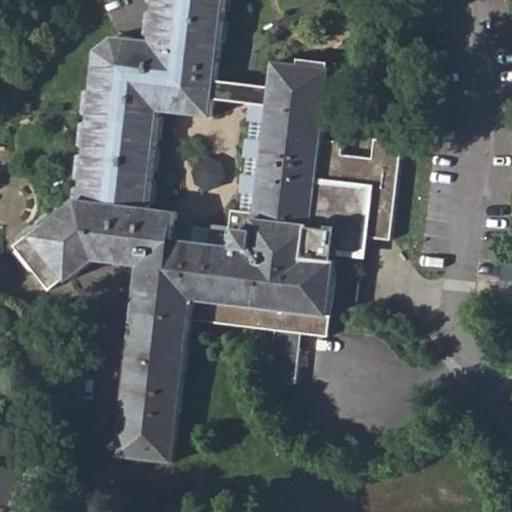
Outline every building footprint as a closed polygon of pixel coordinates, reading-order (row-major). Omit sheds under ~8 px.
[(191,321),(242,327),(254,228),(244,227),(242,248),(172,238),(175,213),(153,210),(157,184),(152,181),(153,175),(158,173),(161,152),(156,149),(157,143),(162,140),(165,119),(160,114),(212,119),(214,101),(233,104),(249,106),(269,108),(270,108),(272,89),(237,84),(236,84),(218,82),(221,49),(227,45),(230,25),(224,21),(225,15),(231,13),(232,0),(155,0),(150,41),(114,37),(97,50),(92,91),(86,95),(84,114),(88,117),(87,123),(82,125),(80,146),(85,149),(84,155),(79,157),(76,178),(81,182),(80,187),(74,190),(74,196),(64,203),(65,210),(61,213),(56,210),(40,222),(39,229),(32,235),(28,231),(11,245),(45,290),(63,276),(68,283),(96,261),(137,267),(135,279),(140,281),(119,455),(174,462),(191,321)] [(275,62),(272,89),(242,327),(277,331),(303,334),(330,338),(341,251),(364,254),(366,238),(392,241),(404,143),(376,139),(374,158),(344,155),(345,142),(322,139),(330,69),(275,62)] [(254,228),(270,108),(269,108),(249,106),(246,124),(251,124),(248,141),(245,141),(243,159),(247,160),(245,176),(241,175),(238,195),(242,195),(240,212),(236,211),(234,226),(244,227),(254,228)] [(303,334),(277,331),(275,346),(301,350),(303,334)] [(297,384),(301,350),(275,346),(270,381),(297,384)] [(19,511),(32,511),(41,467),(31,463),(29,467),(10,457),(19,436),(3,428),(0,429),(0,509),(1,509),(3,505),(7,507),(19,511)]
